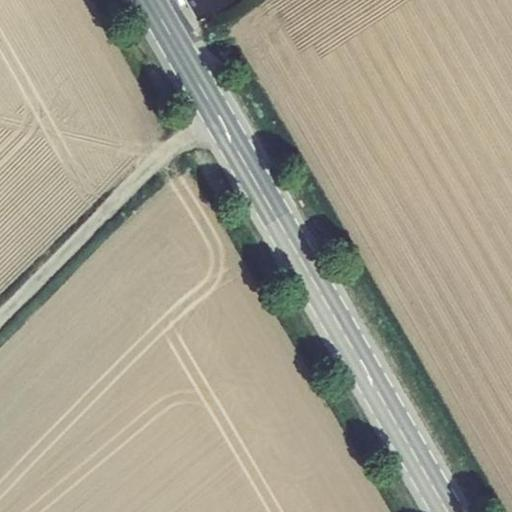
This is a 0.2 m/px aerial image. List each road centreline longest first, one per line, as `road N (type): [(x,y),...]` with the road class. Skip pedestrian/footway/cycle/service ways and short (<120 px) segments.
road 1 (secondary): [(447,511),(148,0)]
road 2 (track): [(0,321),(213,110)]
